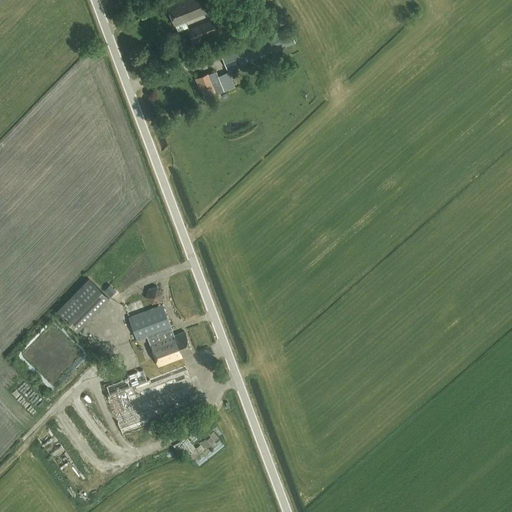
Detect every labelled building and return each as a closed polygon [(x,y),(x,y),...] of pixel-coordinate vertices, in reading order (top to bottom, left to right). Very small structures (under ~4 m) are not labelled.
[(177,0),(166,5),(174,25),(208,12),(203,0),(177,0)] [(211,20),(188,29),(193,41),(216,32),(211,20)] [(184,29),(190,27),(188,21),(182,23),(184,29)] [(295,42),(289,27),(221,55),(227,70),(295,42)] [(205,98),(224,91),(216,71),(195,79),(198,84),(200,84),(205,98)] [(227,72),(222,73),(224,88),(230,87),(227,72)] [(57,311),(77,331),(109,298),(89,278),(57,311)] [(184,331),(173,335),(162,305),(129,317),(137,340),(148,336),(158,365),(192,352),(184,331)] [(105,379),(112,400),(114,400),(124,396),(135,396),(136,401),(174,388),(168,370),(158,369),(147,373),(145,368),(138,368),(105,379)] [(77,442),(79,447),(87,443),(85,438),(77,442)]
